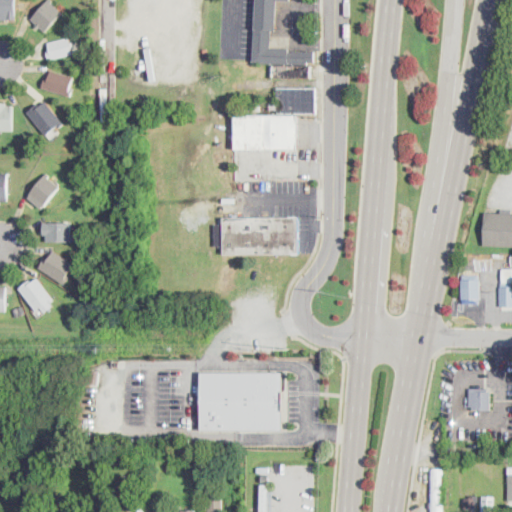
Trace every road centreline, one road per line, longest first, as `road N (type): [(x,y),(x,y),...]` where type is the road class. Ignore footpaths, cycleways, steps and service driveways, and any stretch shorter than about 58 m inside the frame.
road 1 (residential): [(336,0),(334,233),(301,309),(315,329),(364,337)]
road 2 (primary): [(392,0),(364,337)]
road 3 (primary): [(453,186),(490,0)]
road 4 (primary): [(453,186),(440,147),(456,0)]
road 5 (primary): [(364,337),(349,511)]
road 6 (primary): [(394,499),(425,337)]
road 7 (residential): [(109,0),(109,154)]
road 8 (residential): [(511,338),(364,337)]
